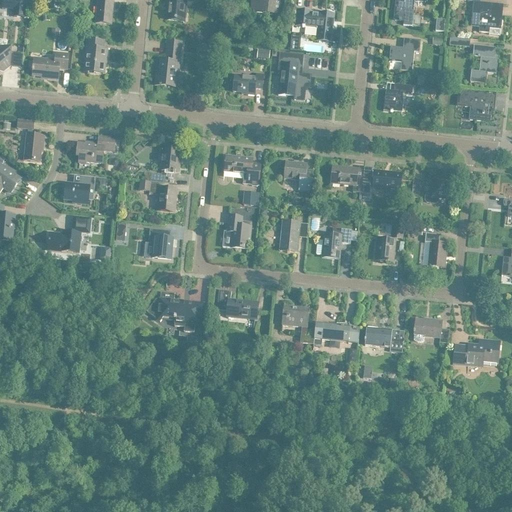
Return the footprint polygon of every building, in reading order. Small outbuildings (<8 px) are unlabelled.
[(113,1),(109,0),(108,0),(96,0),(95,23),(111,24),(113,1)] [(168,7),(166,20),(183,21),(184,0),(166,0),(166,7),(168,7)] [(251,0),(251,12),(280,15),(281,0),(251,0)] [(424,0),(394,0),(394,7),(395,7),(394,20),(403,21),(403,25),(412,26),(414,0),(424,2),(424,0)] [(500,5),(500,4),(472,1),(470,26),(479,27),(478,33),(488,34),(489,28),(500,29),(501,15),(488,13),(489,3),(500,5)] [(297,11),(295,26),(302,27),(302,28),(304,28),(305,28),(305,27),(317,28),(316,41),(331,42),(332,30),(333,20),(334,14),(297,11)] [(51,29),(51,36),(58,37),(59,29),(51,29)] [(299,52),(301,34),(291,33),(290,51),(299,52)] [(403,38),(403,39),(408,39),(407,48),(390,46),(388,61),(401,63),(400,70),(412,71),(413,52),(419,52),(420,40),(403,38)] [(471,41),(450,38),(449,46),(470,48),(471,41)] [(104,41),(86,40),(85,48),(86,48),(83,72),(105,74),(108,49),(103,49),(104,41)] [(179,63),(180,43),(166,42),(165,56),(168,56),(168,61),(157,60),(155,85),(166,87),(166,85),(175,86),(178,62),(179,63)] [(494,57),(495,48),(473,46),(472,57),(480,57),(479,71),(471,70),(470,82),(486,84),(487,73),(496,74),(497,57),(494,57)] [(23,53),(14,52),(14,49),(0,47),(0,71),(4,72),(12,67),(21,68),(23,53)] [(269,60),(269,51),(257,49),(257,59),(269,60)] [(32,76),(47,77),(46,79),(57,80),(58,69),(66,70),(68,55),(55,53),(54,61),(34,59),(32,76)] [(295,100),(296,88),(309,89),(310,76),(298,74),(298,68),(302,68),(303,55),(279,53),(277,74),(280,74),(278,95),(294,97),(294,100),(295,100)] [(255,89),(262,89),(263,75),(256,74),(256,78),(234,76),(232,92),(245,93),(245,94),(254,95),(255,89)] [(383,110),(401,112),(403,96),(412,96),(412,86),(394,84),(393,91),(386,90),(383,110)] [(468,119),(491,122),(493,95),(491,94),(491,93),(457,90),(456,105),(469,106),(468,119)] [(18,121),(17,129),(28,130),(27,135),(26,134),(23,161),(40,163),(41,152),(41,148),(43,148),(44,136),(31,135),(32,130),(33,130),(34,122),(18,121)] [(79,154),(79,162),(102,164),(103,151),(113,152),(114,139),(98,137),(97,144),(86,143),(85,144),(78,144),(77,153),(79,154)] [(162,157),(161,171),(172,172),(172,173),(175,173),(175,172),(178,173),(179,159),(181,159),(182,151),(160,149),(159,157),(162,157)] [(0,188),(1,187),(10,193),(19,179),(2,167),(6,161),(0,156),(0,188)] [(242,184),(249,185),(251,186),(256,186),(258,186),(260,164),(252,163),(252,159),(225,156),(223,173),(246,175),(245,178),(243,178),(242,184)] [(299,190),(311,192),(313,171),(306,170),(307,164),(285,162),(283,179),(300,180),(299,190)] [(363,177),(357,176),(358,169),(333,167),(331,184),(353,186),(352,192),(361,193),(363,177)] [(401,174),(374,171),(372,187),(386,189),(386,195),(399,196),(401,174)] [(151,174),(150,181),(164,183),(165,175),(151,174)] [(81,177),(80,186),(66,184),(64,200),(79,202),(79,204),(87,204),(89,190),(93,190),(94,178),(81,177)] [(371,178),(363,177),(361,193),(369,194),(371,178)] [(433,177),(431,195),(427,195),(425,196),(425,201),(426,203),(436,203),(438,202),(438,198),(450,199),(450,204),(451,204),(453,179),(433,177)] [(169,183),(164,183),(150,181),(139,180),(138,191),(149,192),(149,195),(157,196),(156,210),(175,212),(178,191),(164,190),(164,183),(169,184),(169,183)] [(411,197),(418,198),(420,182),(413,181),(411,197)] [(511,199),(504,199),(503,206),(510,207),(509,217),(511,217),(511,199)] [(0,240),(11,241),(13,224),(14,224),(15,216),(3,215),(4,207),(0,206),(0,240)] [(231,233),(229,248),(246,250),(246,253),(248,235),(250,235),(251,227),(241,226),(242,217),(228,216),(226,232),(231,233)] [(72,233),(63,232),(63,235),(49,234),(47,251),(78,254),(80,234),(90,235),(92,219),(74,217),(72,233)] [(300,223),(282,221),(279,251),(286,252),(286,253),(289,253),(289,252),(297,253),(298,237),(306,238),(308,225),(299,224),(300,223)] [(117,235),(124,236),(125,225),(118,224),(117,235)] [(422,236),(422,227),(412,226),(411,235),(422,236)] [(403,228),(392,227),(391,240),(377,239),(375,261),(380,261),(380,263),(386,264),(386,263),(388,263),(388,262),(393,263),(395,239),(401,239),(403,228)] [(350,245),(351,230),(332,228),(332,235),(323,234),(321,255),(316,254),(316,255),(332,257),(334,258),(334,257),(339,257),(338,257),(339,243),(350,245)] [(164,238),(165,231),(149,229),(148,243),(153,244),(152,258),(170,260),(171,249),(172,249),(173,239),(164,238)] [(428,266),(444,268),(446,244),(439,243),(439,235),(425,234),(424,242),(430,243),(428,266)] [(511,258),(503,258),(501,276),(511,277),(511,258)] [(218,290),(216,310),(226,311),(226,318),(228,319),(254,321),(253,328),(254,328),(256,301),(230,298),(231,291),(218,290)] [(204,304),(173,301),(174,294),(160,293),(159,299),(156,299),(147,312),(157,320),(157,322),(162,322),(164,320),(174,321),(173,326),(184,327),(183,332),(195,333),(196,325),(202,326),(204,304)] [(281,326),(306,328),(308,308),(283,306),(281,326)] [(428,319),(428,321),(415,320),(414,330),(413,330),(413,332),(414,332),(413,341),(416,342),(421,343),(424,342),(424,338),(439,340),(439,343),(447,344),(449,330),(441,329),(441,321),(428,319)] [(315,325),(314,337),(313,345),(313,347),(321,348),(322,341),(348,343),(357,344),(358,344),(360,328),(323,324),(323,326),(315,325)] [(366,329),(364,346),(390,349),(390,345),(402,346),(404,333),(366,329)] [(199,343),(204,338),(200,333),(194,338),(199,343)] [(299,343),(313,345),(314,337),(300,335),(299,343)] [(499,343),(479,340),(478,346),(468,345),(468,347),(455,346),(453,365),(481,368),(481,366),(495,367),(496,364),(497,364),(499,343)] [(349,349),(348,362),(355,363),(356,350),(349,349)]
